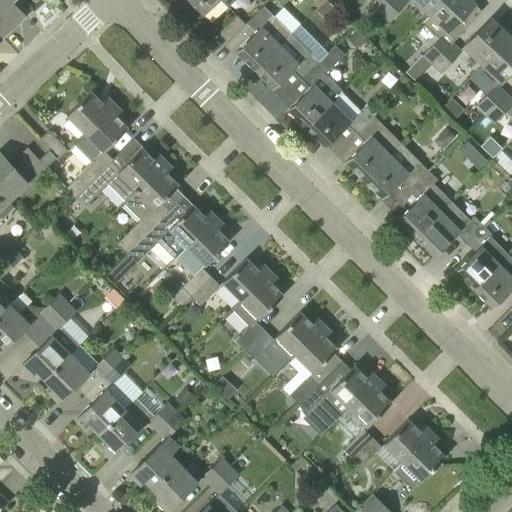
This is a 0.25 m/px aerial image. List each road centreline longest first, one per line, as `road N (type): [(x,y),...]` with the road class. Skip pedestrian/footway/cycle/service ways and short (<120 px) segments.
road 1 (residential): [(511,389),(117,1)]
road 2 (residential): [(0,104),(117,1)]
road 3 (residential): [(102,511),(0,409)]
